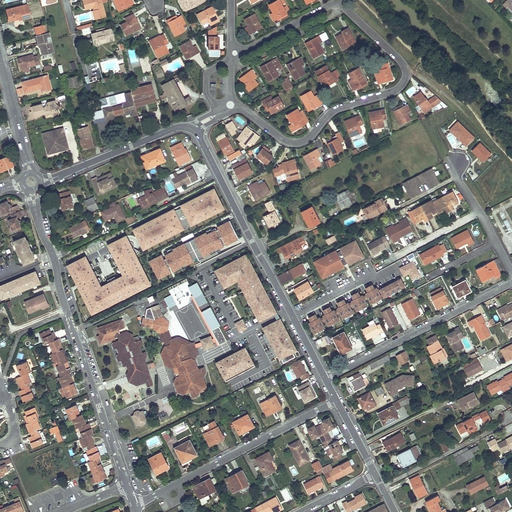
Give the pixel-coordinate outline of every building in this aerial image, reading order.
[(101,0),(82,0),(85,8),(93,6),(94,10),(97,19),(106,16),(101,0)] [(112,0),(118,10),(133,3),(131,0),(112,0)] [(184,0),(188,8),(204,0),(184,0)] [(283,0),(277,0),(269,5),(273,12),(270,14),(273,20),(287,13),(285,11),(289,9),(287,5),(283,7),(282,4),(285,2),(283,0)] [(511,0),(506,0),(502,5),(506,8),(508,7),(511,10),(511,0)] [(26,4),(6,9),(9,21),(21,17),(22,19),(30,17),(26,4)] [(211,6),(197,14),(202,24),(208,21),(210,25),(218,21),(216,16),(215,16),(213,12),(214,11),(211,6)] [(127,21),(120,25),(126,35),(140,28),(138,23),(137,23),(134,18),(135,17),(133,14),(125,18),(127,21)] [(254,14),(244,19),(248,25),(245,27),(248,34),(256,30),(255,27),(260,25),(254,14)] [(172,20),(168,22),(175,35),(184,30),(182,25),(185,23),(180,15),(176,17),(177,19),(172,21),(172,20)] [(76,26),(77,30),(81,29),(82,34),(91,33),(90,24),(76,26)] [(42,25),(34,27),(36,35),(44,33),(42,25)] [(343,33),(336,37),(343,49),(356,41),(348,27),(342,31),(343,33)] [(111,28),(92,34),(93,38),(92,39),(93,43),(94,44),(94,45),(94,46),(95,46),(96,47),(97,47),(98,47),(99,46),(100,45),(100,44),(100,43),(99,41),(102,41),(103,42),(114,39),(111,28)] [(36,35),(37,43),(39,43),(40,46),(40,47),(52,44),(49,32),(44,33),(36,35)] [(160,36),(150,42),(157,57),(168,52),(165,44),(168,43),(163,34),(160,36)] [(319,35),(311,39),(313,42),(307,45),(313,58),(324,52),(319,43),(323,41),(319,35)] [(216,36),(208,36),(208,49),(218,49),(218,42),(216,42),(216,36)] [(189,40),(179,45),(185,56),(190,54),(191,56),(200,52),(196,45),(193,47),(189,40)] [(52,44),(40,47),(41,50),(48,53),(54,52),(52,44)] [(33,54),(18,58),(20,67),(28,65),(28,67),(40,64),(38,55),(34,56),(33,54)] [(142,72),(151,71),(149,56),(140,58),(142,72)] [(301,57),(293,61),(294,64),(289,67),(295,79),(306,74),(301,65),(304,64),(301,57)] [(274,60),(260,67),(268,81),(279,75),(275,68),(278,66),(274,60)] [(388,63),(377,66),(380,75),(377,76),(376,76),(378,84),(393,79),(388,63)] [(326,65),(316,71),(325,87),(329,84),(328,81),(334,78),(334,79),(338,77),(337,76),(334,71),(331,73),(326,65)] [(359,67),(349,73),(352,79),(349,81),(353,89),(357,88),(356,87),(362,84),(363,84),(367,82),(359,67)] [(252,70),(240,79),(249,91),(258,84),(253,78),(256,75),(252,70)] [(76,75),(67,78),(70,88),(83,85),(82,80),(78,80),(76,75)] [(43,76),(39,77),(43,92),(47,90),(43,76)] [(39,77),(22,82),(25,93),(41,89),(42,92),(43,92),(39,77)] [(164,98),(168,96),(172,104),(176,110),(192,101),(189,96),(185,99),(174,79),(162,85),(166,93),(160,96),(162,99),(164,98)] [(152,84),(131,89),(136,106),(156,101),(152,84)] [(311,90),(301,96),(309,110),(313,108),(313,107),(318,104),(319,105),(323,103),(318,94),(314,96),(311,90)] [(424,112),(442,100),(436,96),(428,101),(425,97),(425,98),(420,92),(413,96),(424,112)] [(164,98),(165,101),(168,100),(170,105),(172,104),(168,96),(164,98)] [(270,96),(261,101),(263,105),(266,103),(269,109),(271,113),(284,106),(279,96),(272,99),(270,96)] [(42,104),(32,107),(33,110),(35,116),(45,114),(44,112),(47,112),(52,114),(52,117),(59,115),(58,111),(55,108),(57,105),(55,101),(48,103),(45,107),(43,108),(42,104)] [(126,102),(103,108),(103,110),(108,108),(110,116),(129,111),(126,102)] [(398,109),(393,111),(400,125),(411,120),(407,113),(411,111),(407,104),(404,106),(404,107),(399,110),(398,109)] [(297,108),(286,114),(292,124),(289,125),(292,132),(300,127),(299,125),(305,122),(305,123),(309,120),(303,109),(299,112),(297,108)] [(374,111),(369,112),(372,128),(373,128),(374,132),(381,130),(380,127),(384,126),(383,119),(387,119),(384,109),(380,110),(380,111),(374,112),(374,111)] [(147,115),(138,117),(143,134),(147,133),(145,124),(149,122),(147,115)] [(349,119),(344,121),(350,136),(361,132),(359,126),(363,124),(359,115),(355,117),(355,118),(350,120),(349,119)] [(465,146),(474,137),(457,121),(449,130),(465,146)] [(231,122),(225,125),(229,132),(233,129),(235,128),(231,122)] [(88,126),(77,129),(83,150),(93,147),(88,126)] [(65,138),(63,129),(55,131),(55,132),(53,132),(58,150),(59,150),(58,147),(65,146),(63,141),(60,141),(60,140),(65,138)] [(245,129),(237,138),(246,145),(250,140),(253,142),(258,136),(251,130),(250,133),(245,129)] [(58,150),(53,132),(51,133),(51,132),(43,134),(44,137),(45,137),(46,139),(45,140),(48,152),(58,150)] [(329,137),(325,139),(332,154),(343,149),(340,143),(343,141),(339,132),(335,134),(335,135),(330,138),(329,137)] [(235,152),(228,140),(229,140),(227,136),(218,141),(222,149),(223,149),(227,156),(230,161),(234,159),(234,158),(237,157),(235,152)] [(68,147),(65,138),(60,140),(60,141),(63,141),(65,146),(58,147),(59,150),(68,147)] [(181,142),(171,148),(179,164),(191,159),(187,150),(186,150),(181,142)] [(264,146),(256,156),(266,164),(273,156),(269,153),(270,150),(264,146)] [(151,152),(142,156),(147,168),(165,161),(160,149),(152,153),(151,152)] [(309,153),(303,156),(311,170),(321,164),(317,157),(321,155),(317,149),(313,151),(314,151),(309,154),(309,153)] [(10,155),(0,159),(0,170),(0,171),(14,165),(10,155)] [(246,159),(232,166),(234,169),(235,169),(237,174),(236,175),(239,179),(252,172),(246,159)] [(282,163),(278,164),(279,166),(281,174),(285,173),(288,181),(299,177),(294,160),(282,164),(282,163)] [(276,175),(281,174),(279,166),(273,168),(276,175)] [(192,168),(172,179),(176,187),(184,183),(190,180),(191,182),(198,179),(192,168)] [(431,168),(404,182),(407,190),(409,189),(413,196),(421,192),(418,186),(426,182),(430,188),(437,184),(433,176),(435,175),(431,168)] [(97,178),(96,176),(91,179),(98,194),(103,192),(102,189),(110,185),(111,188),(116,186),(110,173),(105,175),(106,176),(98,180),(97,178)] [(257,181),(248,186),(250,190),(251,189),(254,195),(253,195),(256,200),(270,192),(265,181),(264,182),(262,180),(257,182),(257,181)] [(164,197),(164,198),(168,197),(164,187),(160,189),(164,197)] [(199,197),(204,207),(208,214),(217,209),(216,206),(206,187),(189,196),(191,200),(199,197)] [(148,190),(143,192),(145,196),(140,198),(143,206),(152,202),(152,200),(155,199),(156,202),(161,200),(160,199),(164,197),(160,189),(150,194),(148,190)] [(69,191),(60,194),(62,199),(63,204),(62,204),(63,209),(74,206),(69,191)] [(345,191),(335,196),(338,203),(348,197),(345,191)] [(444,196),(452,210),(455,209),(454,205),(453,204),(454,203),(455,205),(461,202),(455,192),(451,194),(450,193),(444,196)] [(280,195),(270,200),(272,204),(282,199),(280,195)] [(435,203),(439,210),(440,212),(444,210),(443,208),(445,207),(446,209),(448,212),(452,210),(444,196),(439,199),(439,200),(435,203)] [(93,197),(86,201),(89,208),(97,205),(93,197)] [(348,197),(338,203),(341,209),(352,204),(352,203),(348,197)] [(143,206),(140,198),(137,199),(142,209),(156,202),(155,199),(152,200),(152,202),(143,206)] [(374,203),(365,208),(368,213),(365,214),(368,218),(374,215),(375,214),(377,212),(377,214),(387,208),(382,198),(374,202),(374,203)] [(19,207),(17,204),(13,206),(10,207),(9,203),(7,200),(2,202),(0,203),(0,211),(2,215),(10,212),(15,209),(19,207)] [(270,200),(265,203),(270,214),(264,217),(269,226),(280,221),(275,211),(276,210),(272,204),(270,200)] [(423,205),(431,219),(435,217),(433,213),(432,212),(434,211),(435,213),(439,210),(435,203),(434,201),(430,203),(429,202),(423,205)] [(118,204),(101,213),(105,220),(114,216),(117,222),(124,218),(118,204)] [(423,205),(417,208),(418,209),(414,212),(418,221),(423,218),(422,217),(424,216),(425,218),(426,221),(431,219),(423,205)] [(312,206),(301,212),(306,220),(316,214),(312,206)] [(183,221),(176,207),(169,210),(171,214),(162,219),(166,228),(172,225),(171,223),(173,222),(174,224),(175,226),(183,221)] [(413,210),(409,212),(415,223),(418,221),(414,212),(413,210)] [(20,215),(18,211),(16,212),(11,214),(12,218),(6,221),(8,224),(7,226),(10,231),(16,229),(20,227),(17,220),(16,217),(20,215)] [(316,214),(306,220),(309,227),(320,222),(316,214)] [(132,222),(135,221),(132,216),(125,219),(128,224),(132,222)] [(395,225),(388,229),(393,240),(400,236),(407,233),(414,229),(408,218),(402,222),(395,225)] [(83,222),(70,228),(74,237),(81,233),(87,230),(83,222)] [(146,232),(142,223),(138,225),(138,226),(135,228),(134,227),(132,222),(128,224),(126,226),(129,231),(126,233),(123,237),(123,238),(123,239),(127,247),(128,246),(130,250),(136,247),(133,243),(132,243),(131,240),(131,239),(134,238),(137,237),(141,236),(141,234),(146,232)] [(467,230),(451,238),(456,247),(464,243),(464,244),(467,242),(468,245),(473,243),(467,230)] [(305,235),(278,249),(279,252),(282,251),(286,259),(296,253),(292,246),(307,239),(305,235)] [(386,235),(369,244),(374,254),(380,250),(391,244),(386,235)] [(30,245),(27,239),(27,240),(25,237),(24,237),(23,237),(14,241),(17,249),(20,257),(21,256),(24,264),(33,260),(35,259),(34,256),(32,250),(31,250),(29,245),(30,245)] [(366,255),(357,239),(352,241),(341,247),(342,249),(339,251),(338,249),(331,252),(326,255),(320,258),(315,260),(324,277),(328,275),(336,271),(342,268),(346,265),(346,264),(349,262),(350,264),(354,261),(361,258),(366,255)] [(189,241),(175,248),(178,253),(181,251),(183,256),(194,251),(189,241)] [(438,245),(419,255),(424,264),(443,254),(443,253),(439,246),(438,245)] [(97,250),(84,257),(89,265),(92,264),(97,274),(106,269),(97,250)] [(194,251),(183,256),(187,264),(198,258),(194,251)] [(260,321),(277,313),(247,255),(216,271),(224,287),(238,279),(260,321)] [(497,259),(493,260),(499,272),(503,270),(497,259)] [(411,262),(399,268),(404,276),(409,273),(412,279),(419,275),(414,265),(418,263),(416,260),(411,262)] [(493,260),(476,269),(482,282),(493,276),(494,277),(501,274),(499,272),(493,260)] [(142,264),(133,269),(135,273),(132,274),(135,280),(137,280),(138,282),(137,283),(140,289),(150,284),(146,276),(145,277),(143,273),(144,272),(142,268),(144,268),(142,264)] [(302,264),(277,277),(281,285),(282,284),(306,271),(302,264)] [(119,288),(124,297),(126,296),(120,283),(121,282),(119,277),(115,279),(119,288)] [(400,279),(393,282),(397,290),(404,286),(400,279)] [(113,280),(102,286),(105,291),(106,290),(108,294),(117,289),(113,280)] [(465,280),(452,287),(458,298),(471,291),(465,280)] [(307,282),(294,289),(300,299),(318,289),(316,284),(311,287),(307,282)] [(393,282),(387,286),(391,294),(397,290),(393,282)] [(208,302),(197,283),(188,287),(199,307),(208,302)] [(376,301),(384,297),(380,289),(379,288),(377,289),(376,287),(374,288),(371,283),(368,285),(376,301)] [(371,304),(376,301),(368,285),(365,286),(368,292),(365,293),(366,295),(365,296),(366,299),(368,298),(371,304)] [(387,286),(380,289),(384,297),(391,294),(387,286)] [(441,288),(430,293),(431,296),(431,297),(437,309),(449,302),(443,291),(442,291),(441,288)] [(117,289),(108,294),(108,295),(110,294),(111,296),(109,296),(112,303),(122,298),(117,289)] [(362,308),(368,306),(365,300),(366,299),(365,296),(363,297),(362,295),(360,296),(357,290),(354,292),(362,308)] [(354,305),(357,311),(362,308),(354,292),(350,294),(353,299),(351,300),(352,302),(350,303),(352,306),(354,305)] [(49,306),(44,294),(34,298),(35,299),(33,300),(32,299),(28,301),(31,306),(28,307),(30,312),(42,307),(43,308),(49,306)] [(163,298),(169,308),(176,304),(171,294),(163,298)] [(218,346),(219,345),(193,295),(191,296),(214,339),(212,340),(214,343),(215,342),(218,346)] [(240,320),(247,317),(238,296),(231,299),(240,320)] [(348,316),(353,313),(350,307),(352,306),(350,303),(349,304),(348,302),(346,303),(343,298),(339,299),(348,316)] [(412,298),(402,304),(410,320),(420,314),(412,298)] [(343,319),(348,316),(339,299),(336,301),(339,307),(337,308),(338,310),(336,311),(338,314),(340,313),(343,319)] [(500,308),(496,310),(500,318),(504,316),(505,319),(511,315),(511,303),(507,306),(501,309),(500,308)] [(159,305),(147,309),(145,318),(144,317),(142,326),(154,328),(160,333),(159,336),(162,342),(172,338),(169,332),(167,330),(169,322),(163,317),(159,305)] [(334,323),(339,320),(336,315),(338,314),(336,311),(334,312),(334,310),(331,311),(328,305),(325,307),(334,323)] [(220,326),(210,307),(202,312),(219,345),(226,341),(219,327),(220,326)] [(328,326),(334,323),(325,307),(322,309),(325,314),(323,315),(324,317),(322,318),(324,321),(325,320),(328,326)] [(390,308),(381,312),(390,329),(398,324),(390,308)] [(167,313),(163,317),(169,322),(172,318),(167,313)] [(320,331),(325,328),(322,322),(324,321),(322,318),(320,319),(319,317),(317,318),(314,313),(311,314),(320,331)] [(314,333),(320,331),(311,314),(308,316),(311,321),(309,323),(314,333)] [(481,315),(471,320),(473,324),(481,339),(490,335),(484,323),(485,323),(481,315)] [(297,350),(280,319),(264,328),(280,359),(282,358),(284,363),(295,357),(293,353),(297,350)] [(118,338),(119,341),(113,342),(112,345),(114,350),(117,348),(119,354),(118,354),(117,357),(118,362),(121,361),(124,367),(127,366),(129,371),(127,375),(129,382),(133,384),(141,381),(143,378),(140,371),(148,369),(145,359),(146,359),(147,356),(146,352),(142,353),(140,347),(141,347),(143,343),(141,339),(140,340),(138,336),(134,337),(133,334),(127,331),(120,334),(119,329),(124,327),(122,320),(98,328),(101,336),(98,337),(100,344),(118,338)] [(242,320),(235,323),(240,332),(247,328),(242,320)] [(511,321),(503,326),(508,335),(511,333),(511,321)] [(375,335),(383,331),(380,324),(377,326),(375,323),(362,330),(367,339),(372,337),(374,336),(374,335),(375,334),(375,335)] [(508,337),(511,335),(511,333),(508,335),(503,326),(502,326),(508,337)] [(464,337),(459,327),(454,329),(454,331),(446,335),(455,353),(464,348),(459,339),(464,337)] [(52,332),(51,329),(40,333),(42,339),(44,338),(46,344),(49,342),(56,339),(55,335),(53,335),(52,332)] [(344,332),(333,338),(338,348),(340,347),(344,353),(352,349),(344,332)] [(430,345),(437,341),(441,350),(445,349),(443,344),(440,346),(435,335),(427,339),(430,345)] [(178,366),(180,361),(172,364),(169,362),(166,352),(170,344),(178,341),(186,345),(192,343),(177,336),(163,342),(164,346),(161,354),(165,365),(172,369),(178,366)] [(211,336),(200,340),(201,342),(202,346),(204,350),(215,347),(214,343),(212,340),(211,336)] [(63,348),(59,338),(56,339),(49,342),(53,353),(63,348)] [(178,341),(170,344),(166,352),(169,362),(172,364),(180,361),(178,366),(176,367),(179,376),(177,376),(174,383),(177,392),(182,395),(190,392),(192,398),(198,396),(200,392),(205,390),(207,386),(204,377),(206,372),(205,367),(199,369),(195,360),(191,358),(186,345),(178,341)] [(430,345),(428,346),(432,355),(441,350),(437,341),(430,345)] [(195,342),(186,345),(191,358),(195,360),(197,356),(199,355),(197,348),(202,346),(201,342),(195,344),(195,342)] [(511,344),(500,350),(506,361),(510,359),(509,357),(511,355),(511,344)] [(475,350),(479,357),(487,352),(485,348),(481,350),(480,347),(475,350)] [(65,353),(63,348),(53,353),(52,353),(55,362),(59,360),(60,364),(67,361),(64,353),(65,353)] [(254,364),(245,348),(217,363),(226,379),(254,364)] [(441,350),(432,355),(436,363),(445,358),(441,350)] [(396,356),(401,365),(410,360),(405,351),(396,356)] [(387,355),(380,359),(382,364),(390,360),(387,355)] [(467,377),(482,369),(477,358),(461,366),(467,377)] [(380,359),(369,365),(371,369),(382,364),(380,359)] [(299,360),(290,364),(297,378),(306,374),(304,369),(302,368),(302,366),(299,360)] [(31,371),(27,361),(17,365),(21,376),(28,373),(31,371)] [(71,372),(67,361),(60,364),(57,365),(61,376),(70,372),(71,372)] [(148,369),(140,371),(143,378),(141,381),(133,384),(137,386),(146,383),(150,375),(149,374),(148,370),(148,369)] [(74,382),(70,372),(61,376),(59,377),(63,387),(74,382)] [(487,386),(492,395),(502,390),(503,392),(510,388),(509,385),(511,383),(511,372),(504,377),(505,379),(498,382),(497,381),(487,386)] [(32,381),(28,373),(21,376),(16,377),(18,382),(19,381),(22,389),(29,386),(30,386),(33,385),(32,381)] [(359,373),(352,376),(354,379),(350,381),(353,386),(352,387),(354,392),(370,384),(367,377),(362,379),(359,373)] [(402,376),(385,384),(391,396),(396,393),(393,389),(403,384),(404,386),(412,387),(414,377),(402,376)] [(78,393),(74,382),(63,387),(67,397),(78,393)] [(316,396),(308,382),(297,387),(305,402),(316,396)] [(403,384),(393,389),(396,393),(397,392),(396,390),(404,386),(403,384)] [(30,386),(29,386),(22,389),(19,391),(23,401),(34,396),(30,386)] [(380,387),(374,390),(377,396),(384,393),(380,387)] [(369,392),(358,398),(360,403),(361,402),(365,408),(366,407),(368,410),(376,406),(369,392)] [(478,402),(473,392),(464,397),(465,399),(458,403),(462,411),(478,402)] [(275,396),(261,403),(265,413),(273,408),(275,411),(282,408),(275,396)] [(408,398),(399,403),(401,407),(410,403),(408,398)] [(80,414),(77,404),(66,408),(70,419),(72,418),(80,414)] [(392,406),(378,413),(381,418),(382,417),(386,424),(398,417),(392,406)] [(38,412),(35,407),(25,411),(27,415),(28,417),(25,419),(27,423),(37,419),(38,418),(36,412),(38,412)] [(463,421),(455,425),(459,432),(465,429),(466,431),(468,434),(478,429),(473,420),(481,417),(485,423),(492,419),(486,409),(479,413),(479,412),(462,420),(463,421)] [(134,415),(132,416),(137,426),(139,425),(141,426),(144,424),(145,422),(147,421),(143,411),(141,412),(134,415)] [(237,416),(231,419),(239,434),(254,427),(246,411),(239,414),(241,418),(239,419),(237,416)] [(86,424),(82,414),(80,414),(72,418),(76,428),(78,427),(86,424)] [(333,457),(335,461),(342,457),(340,453),(343,452),(337,440),(333,442),(327,431),(334,427),(328,418),(322,421),(323,423),(315,427),(314,425),(307,429),(312,439),(319,435),(323,443),(324,442),(326,446),(329,445),(330,448),(326,450),(329,455),(333,453),(334,456),(333,457)] [(41,427),(37,419),(27,423),(26,423),(28,428),(29,427),(32,435),(39,432),(37,429),(41,427)] [(93,433),(89,423),(86,424),(78,427),(83,437),(91,434),(93,433)] [(218,426),(204,434),(209,444),(217,439),(218,441),(223,439),(219,432),(220,431),(218,426)] [(60,430),(55,432),(59,441),(64,439),(60,430)] [(167,430),(161,432),(164,439),(170,437),(167,430)] [(39,432),(32,435),(28,437),(33,447),(43,443),(39,432)] [(405,442),(400,432),(382,442),(385,448),(388,447),(390,450),(405,442)] [(93,438),(91,434),(83,437),(80,439),(83,448),(87,446),(88,449),(95,447),(92,439),(93,438)] [(495,438),(488,442),(492,450),(499,446),(502,451),(511,445),(511,435),(502,440),(501,438),(496,440),(495,438)] [(299,440),(290,445),(294,452),(293,453),(300,465),(309,460),(299,440)] [(183,444),(175,448),(182,461),(190,456),(191,458),(195,456),(192,451),(194,450),(189,441),(183,444)] [(444,441),(439,443),(444,452),(448,450),(444,441)] [(422,457),(416,445),(400,454),(403,459),(400,460),(403,466),(422,457)] [(453,453),(455,457),(458,464),(474,455),(472,452),(478,449),(476,445),(459,454),(457,451),(453,453)] [(101,456),(97,446),(95,447),(88,449),(86,450),(90,460),(99,457),(101,456)] [(269,452),(256,459),(264,476),(275,471),(269,461),(272,459),(269,452)] [(160,453),(150,459),(157,473),(168,467),(164,460),(163,460),(160,453)] [(103,467),(99,457),(90,460),(88,461),(92,472),(103,467)] [(5,460),(4,459),(0,460),(0,473),(4,472),(9,470),(6,464),(5,460)] [(349,460),(332,469),(330,463),(321,468),(323,471),(324,474),(329,472),(333,480),(345,474),(344,472),(353,468),(349,460)] [(319,461),(313,464),(316,470),(321,468),(322,467),(319,461)] [(107,477),(103,467),(92,472),(94,476),(96,482),(107,477)] [(241,471),(234,475),(235,477),(227,481),(232,490),(240,486),(241,488),(249,485),(241,471)] [(329,472),(324,474),(328,483),(333,480),(329,472)] [(419,475),(410,479),(418,494),(419,497),(427,493),(419,475)] [(484,475),(466,485),(470,494),(488,485),(484,475)] [(58,476),(51,479),(53,485),(61,483),(58,476)] [(320,476),(304,484),(308,493),(324,484),(320,476)] [(210,479),(193,487),(199,498),(205,495),(204,494),(208,492),(209,493),(216,490),(210,479)] [(286,502),(293,498),(287,487),(280,491),(286,502)] [(347,501),(342,503),(346,511),(349,511),(367,503),(362,493),(355,497),(355,499),(356,500),(354,501),(353,500),(347,503),(347,501)] [(438,495),(426,501),(431,511),(446,511),(445,508),(443,509),(442,507),(441,508),(437,501),(440,500),(438,495)] [(277,496),(255,507),(257,511),(266,511),(267,511),(272,509),(273,510),(273,511),(276,511),(283,509),(277,496)] [(505,499),(496,504),(492,497),(484,501),(487,508),(490,507),(492,511),(499,511),(502,511),(503,508),(508,505),(505,499)] [(21,511),(24,511),(20,500),(10,505),(12,511),(21,511)] [(388,511),(384,503),(367,511),(388,511)]
